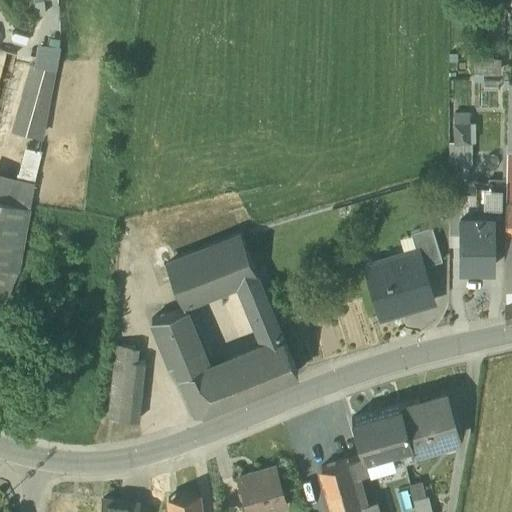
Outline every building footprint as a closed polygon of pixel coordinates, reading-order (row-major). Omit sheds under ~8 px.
[(34,62),(54,67),(60,42),(39,38),(34,62)] [(34,62),(29,61),(14,125),(41,134),(54,67),(34,62)] [(468,115),(454,114),(454,143),(468,143),(468,115)] [(38,148),(25,144),(17,173),(30,177),(38,148)] [(505,186),(474,186),(474,216),(490,215),(491,237),(504,238),(505,202),(505,186)] [(28,208),(0,199),(0,267),(17,273),(28,208)] [(491,237),(490,215),(474,216),(459,216),(459,267),(491,266),(491,237)] [(430,226),(409,232),(414,251),(417,250),(421,266),(440,260),(430,226)] [(240,233),(165,264),(172,282),(180,301),(236,278),(255,270),(240,233)] [(414,251),(364,266),(379,318),(432,301),(421,266),(417,250),(414,251)] [(17,273),(0,267),(0,295),(7,297),(17,273)] [(282,337),(255,270),(236,278),(264,345),(282,337)] [(224,401),(209,367),(186,310),(150,319),(168,364),(174,362),(195,413),(224,401)] [(264,345),(224,361),(239,395),(297,372),(282,337),(264,345)] [(134,346),(117,344),(115,358),(136,361),(137,352),(134,346)] [(136,361),(115,358),(109,418),(138,421),(145,362),(136,361)] [(209,367),(224,401),(239,395),(224,361),(209,367)] [(446,396),(419,403),(418,399),(400,405),(412,443),(411,443),(414,451),(443,443),(441,436),(456,432),(446,396)] [(400,405),(351,419),(362,457),(400,446),(411,443),(412,443),(400,405)] [(411,443),(400,446),(404,462),(416,459),(414,451),(411,443)] [(400,446),(362,457),(367,473),(404,462),(400,446)] [(346,460),(321,467),(333,511),(361,511),(359,504),(346,460)] [(273,464),(237,475),(241,489),(236,490),(240,501),(244,500),(248,511),(266,511),(286,506),(273,464)] [(200,511),(198,494),(178,496),(179,502),(168,503),(169,511),(200,511)] [(431,511),(428,497),(414,501),(416,511),(431,511)] [(378,511),(375,499),(359,504),(361,511),(378,511)] [(135,511),(137,506),(101,502),(101,504),(101,505),(100,511),(135,511)]
